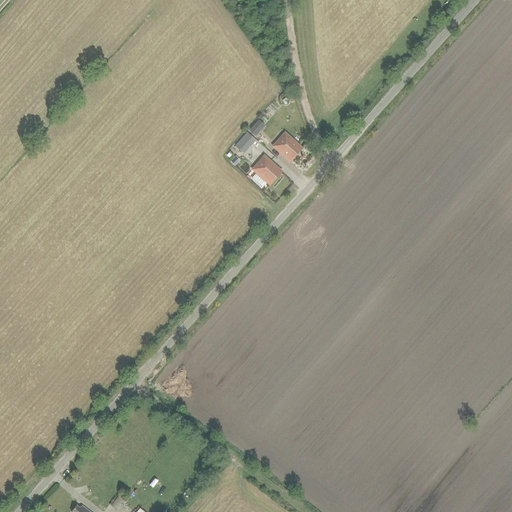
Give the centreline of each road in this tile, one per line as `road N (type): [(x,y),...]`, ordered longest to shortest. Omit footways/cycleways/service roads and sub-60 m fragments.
road 1 (unclassified): [(17,511),(478,0)]
road 2 (track): [(304,511),(135,383)]
road 3 (track): [(330,163),(304,110),(287,0)]
